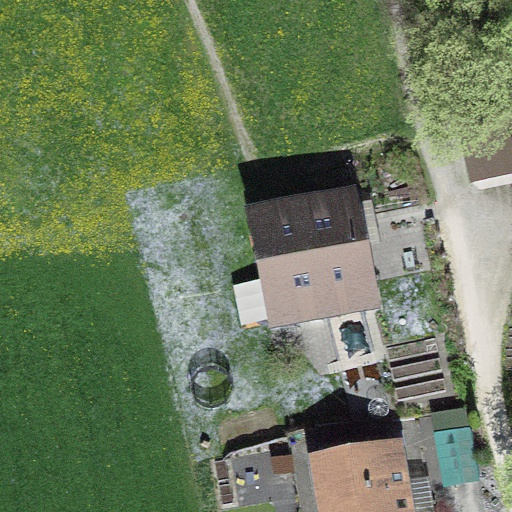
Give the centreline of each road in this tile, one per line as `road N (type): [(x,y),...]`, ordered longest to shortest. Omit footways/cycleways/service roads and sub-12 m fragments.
road 1 (track): [(425,160),(511,473)]
road 2 (track): [(189,0),(257,167)]
